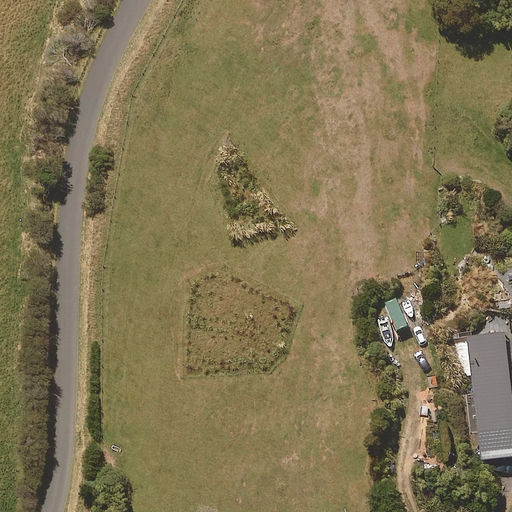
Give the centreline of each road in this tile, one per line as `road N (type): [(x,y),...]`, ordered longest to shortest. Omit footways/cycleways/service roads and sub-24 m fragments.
road 1 (unclassified): [(56,511),(79,123),(130,0)]
road 2 (track): [(406,348),(416,388),(405,467),(412,511)]
